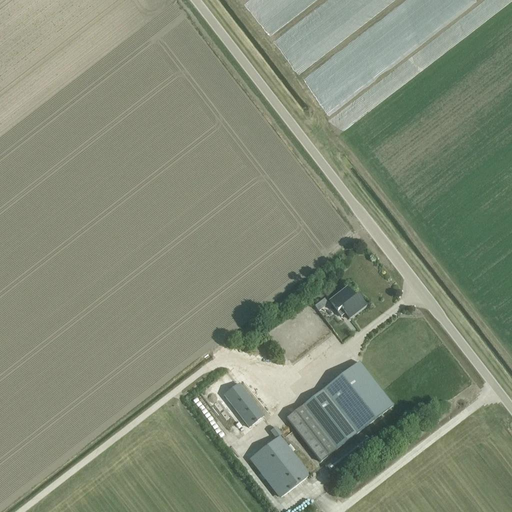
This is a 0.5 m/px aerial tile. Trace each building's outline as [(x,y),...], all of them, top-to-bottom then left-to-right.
[(340,317),(344,314),(349,320),(349,319),(365,307),(366,307),(358,296),(355,299),(347,288),(346,289),(347,289),(330,303),(329,302),(340,317)] [(393,407),(358,363),(321,392),(355,436),(393,407)] [(224,396),(249,428),(264,417),(239,385),(224,396)] [(355,436),(321,392),(302,407),(335,451),(355,436)] [(271,432),(277,440),(278,439),(281,436),(275,428),(271,432)] [(308,477),(278,439),(277,440),(251,460),(281,498),(308,477)] [(272,511),(280,511),(284,510),(259,470),(250,476),(272,511)]
